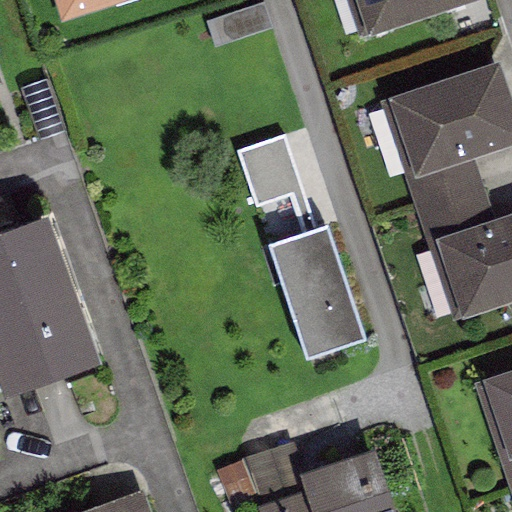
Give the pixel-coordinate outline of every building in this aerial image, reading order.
[(52,0),(60,24),(137,0),(52,0)] [(346,0),(351,13),(358,11),(353,0),(346,0)] [(353,0),(358,11),(369,42),(480,5),(477,0),(353,0)] [(215,53),(271,33),(261,6),(205,26),(215,53)] [(511,110),(498,69),(387,107),(413,185),(474,165),(511,152),(511,110)] [(495,225),(474,165),(413,185),(387,107),(380,110),(444,297),(450,295),(433,246),(495,225)] [(316,238),(284,142),(241,156),(257,207),(290,196),(305,242),(316,238)] [(511,219),(495,225),(433,246),(450,295),(461,326),(511,308),(511,219)] [(48,225),(0,242),(0,404),(2,410),(101,375),(48,225)] [(305,242),(269,253),(308,368),(364,346),(325,235),(316,238),(305,242)] [(511,379),(482,390),(508,468),(511,466),(511,379)] [(511,466),(508,468),(482,390),(474,392),(511,501),(511,466)] [(242,462),(258,511),(261,511),(304,498),(299,484),(305,482),(293,445),(242,462)] [(305,482),(299,484),(304,498),(261,511),(389,511),(374,461),(305,482)] [(149,511),(143,495),(95,511),(149,511)]
